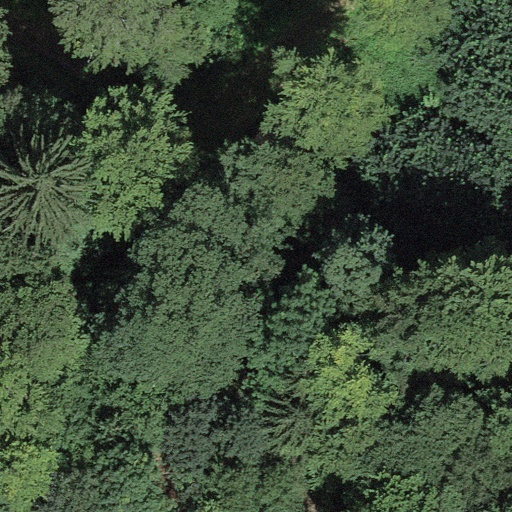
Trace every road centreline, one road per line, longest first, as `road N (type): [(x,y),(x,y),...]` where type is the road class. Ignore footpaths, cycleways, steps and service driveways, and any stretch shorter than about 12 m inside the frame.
road 1 (track): [(0,17),(27,25),(164,132),(232,212),(343,511)]
road 2 (track): [(164,132),(309,0)]
